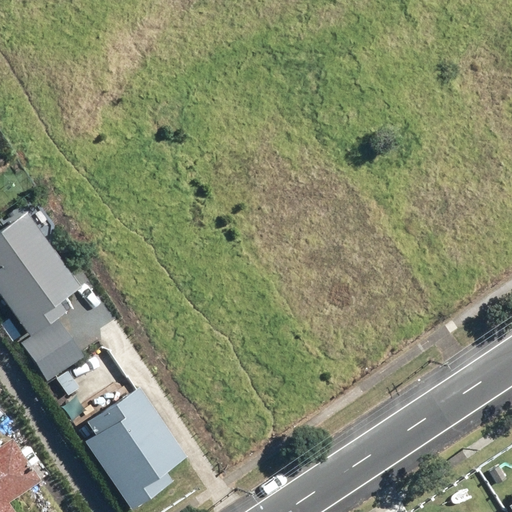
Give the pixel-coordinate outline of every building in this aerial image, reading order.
[(30,205),(0,225),(0,283),(33,329),(70,303),(64,294),(83,280),(30,205)] [(49,376),(85,351),(60,315),(24,340),(49,376)] [(164,435),(122,373),(75,405),(117,466),(164,435)] [(0,408),(15,399),(0,376),(0,408)] [(44,476),(15,433),(0,443),(0,511),(22,511),(13,497),(44,476)] [(511,511),(511,500),(502,507),(505,511),(511,511)]
